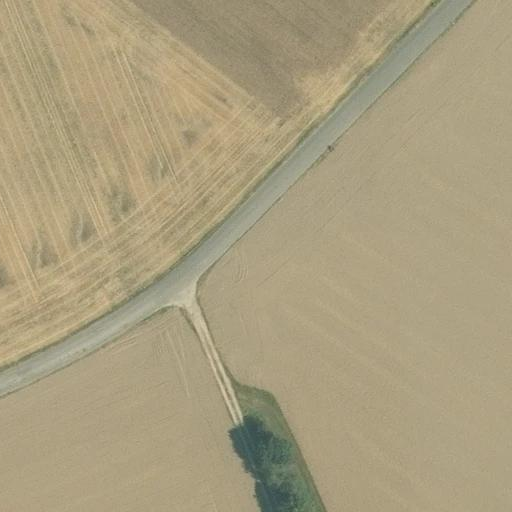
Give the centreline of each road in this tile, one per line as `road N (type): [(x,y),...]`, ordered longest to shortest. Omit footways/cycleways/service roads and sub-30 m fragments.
road 1 (tertiary): [(0,386),(180,283),(460,0)]
road 2 (track): [(180,283),(274,511)]
